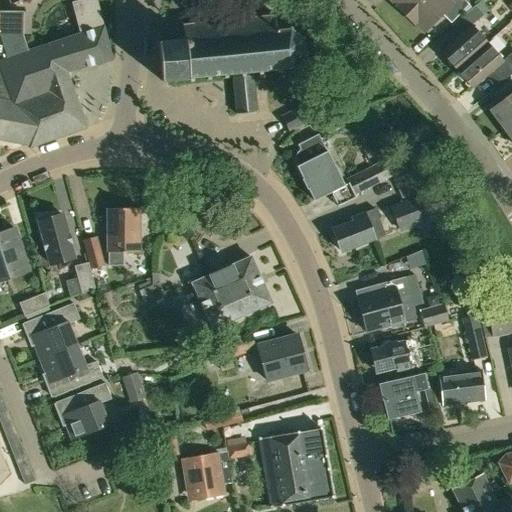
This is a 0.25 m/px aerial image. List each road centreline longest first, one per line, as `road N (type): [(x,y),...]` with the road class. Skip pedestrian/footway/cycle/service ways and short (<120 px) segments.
road 1 (residential): [(361,462),(316,290),(280,213),(253,183),(211,160),(124,147)]
road 2 (residential): [(511,214),(457,129),(339,0)]
road 3 (residential): [(108,459),(62,476),(45,470),(0,363)]
road 4 (residential): [(361,462),(511,429)]
road 5 (residential): [(124,147),(130,0)]
road 6 (residential): [(0,182),(56,158),(124,147)]
